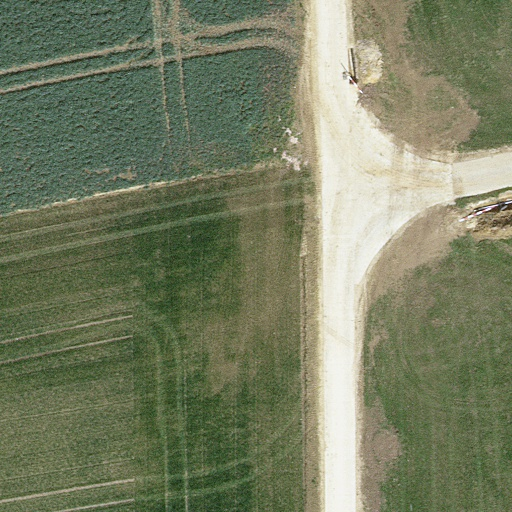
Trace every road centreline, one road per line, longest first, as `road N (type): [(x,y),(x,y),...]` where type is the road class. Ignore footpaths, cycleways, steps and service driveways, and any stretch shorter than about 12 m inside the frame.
road 1 (track): [(338,511),(347,205)]
road 2 (track): [(336,0),(347,205)]
road 3 (track): [(511,173),(347,205)]
